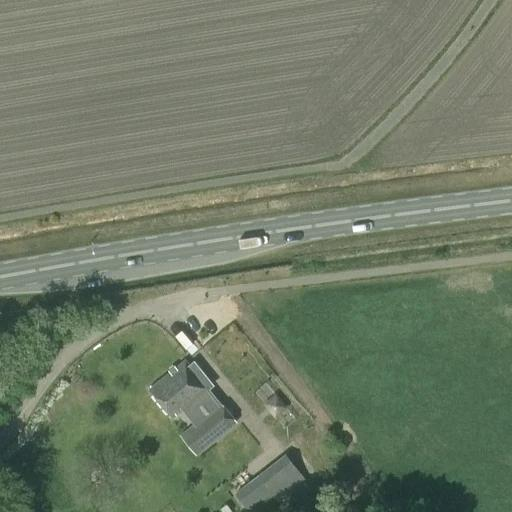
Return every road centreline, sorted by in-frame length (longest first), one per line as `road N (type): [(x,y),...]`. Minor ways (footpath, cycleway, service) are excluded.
road 1 (primary): [(0,279),(511,204)]
road 2 (unclassified): [(0,441),(87,339),(169,299),(227,291)]
road 3 (unclassified): [(342,165),(491,0)]
